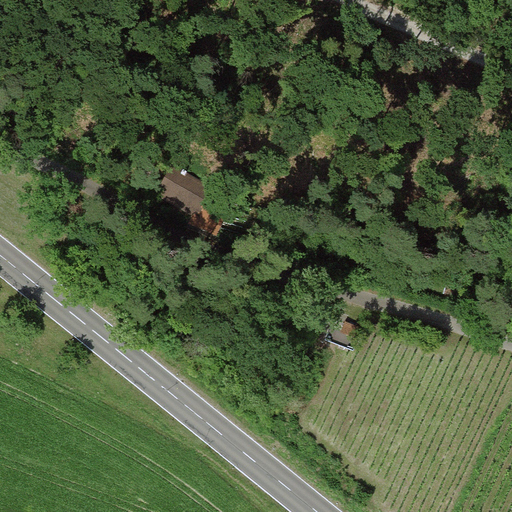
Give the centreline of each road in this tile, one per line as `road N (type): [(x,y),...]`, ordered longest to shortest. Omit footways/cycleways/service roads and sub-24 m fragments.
road 1 (track): [(0,150),(74,177),(219,252),(511,345)]
road 2 (primary): [(0,253),(319,511)]
road 3 (track): [(511,71),(343,0)]
